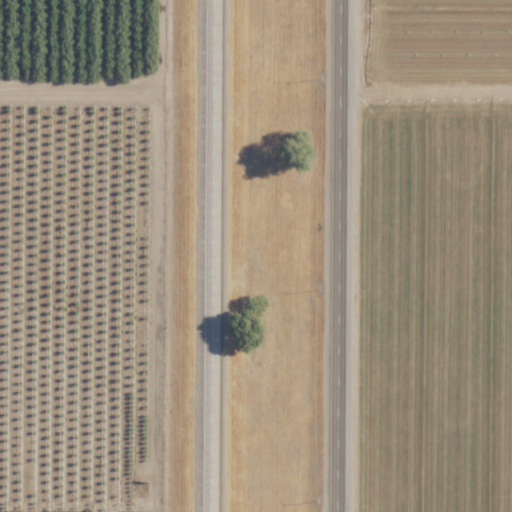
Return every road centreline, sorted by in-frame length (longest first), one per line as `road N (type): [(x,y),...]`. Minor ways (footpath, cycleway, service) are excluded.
road 1 (trunk): [(224,0),(219,511)]
road 2 (trunk): [(337,511),(341,0)]
